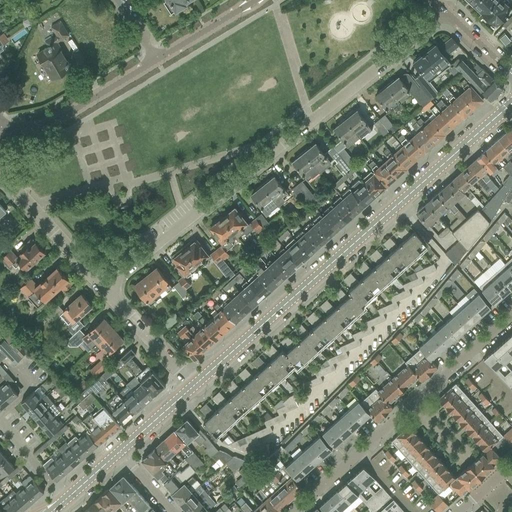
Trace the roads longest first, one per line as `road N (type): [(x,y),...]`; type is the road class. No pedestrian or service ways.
road 1 (residential): [(102,288),(445,11)]
road 2 (tertiary): [(192,385),(511,104)]
road 3 (residential): [(295,511),(511,316)]
road 4 (tertiary): [(0,129),(47,124),(155,59)]
road 5 (residential): [(102,288),(0,174)]
road 6 (residential): [(192,385),(102,288)]
